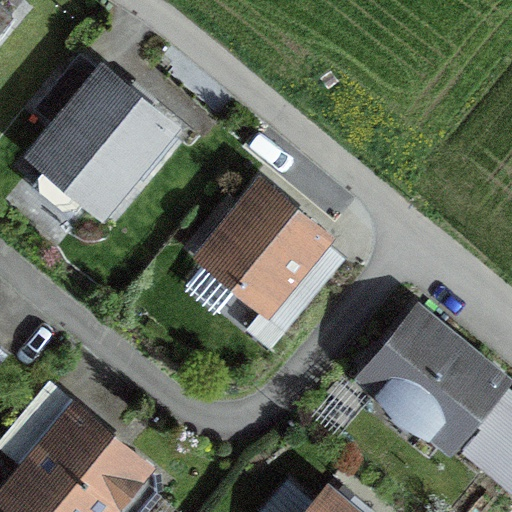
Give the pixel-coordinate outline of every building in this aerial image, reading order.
[(97,208),(165,127),(101,74),(34,155),(97,208)] [(263,308),(321,238),(259,187),(202,257),(263,308)] [(498,385),(413,315),(364,374),(449,444),(498,385)] [(133,511),(151,491),(150,476),(73,413),(2,498),(19,511),(101,511),(103,510),(105,511),(133,511)] [(345,511),(325,495),(309,511),(345,511)]
